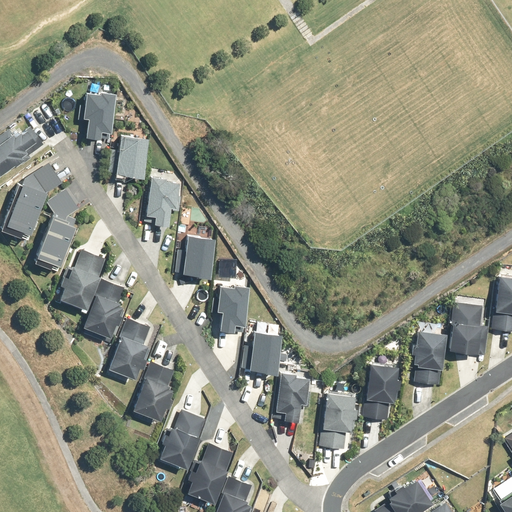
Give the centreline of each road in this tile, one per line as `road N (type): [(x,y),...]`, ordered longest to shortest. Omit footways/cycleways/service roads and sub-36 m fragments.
road 1 (track): [(511,236),(351,344),(318,346),(302,339),(112,57),(68,61),(0,111)]
road 2 (residential): [(333,507),(292,488),(66,146)]
road 3 (residential): [(333,507),(376,454),(511,366)]
